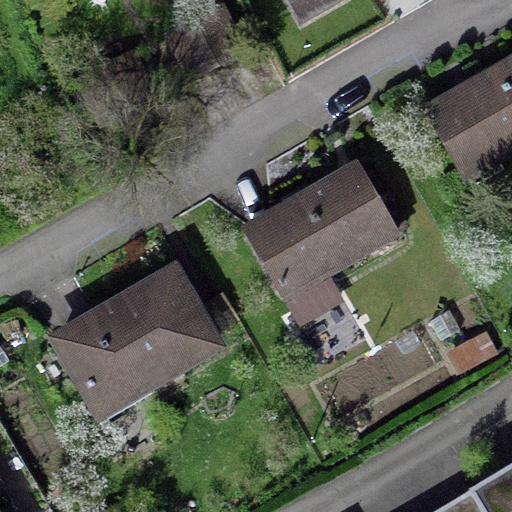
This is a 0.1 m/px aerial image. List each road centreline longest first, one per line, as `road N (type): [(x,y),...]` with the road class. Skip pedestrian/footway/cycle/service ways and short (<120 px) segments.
road 1 (residential): [(511,1),(481,19),(434,18),(247,123),(231,158),(141,213),(94,214),(0,269)]
road 2 (unknown): [(511,397),(315,511)]
